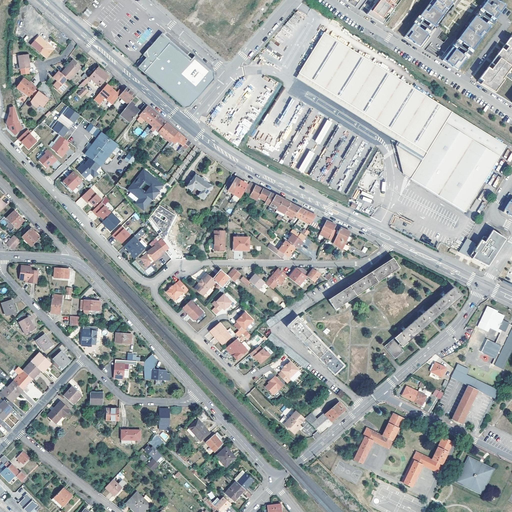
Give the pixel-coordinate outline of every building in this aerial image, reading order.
[(374,14),(372,17),(383,24),(400,0),(377,0),(369,11),(374,14)] [(432,0),(420,17),(434,27),(435,25),(451,3),(446,0),(432,0)] [(483,14),(493,22),(505,6),(499,1),(499,2),(496,1),(496,0),(487,0),(481,9),(485,12),(483,14)] [(93,12),(88,8),(84,13),(88,17),(93,12)] [(481,9),(475,17),(489,27),(491,25),(492,25),(494,23),(493,22),(483,14),(485,12),(481,9)] [(292,16),(282,28),(290,34),(300,22),(292,16)] [(416,22),(414,24),(428,35),(434,27),(420,17),(418,19),(417,18),(415,21),(416,22)] [(475,17),(458,40),(472,51),(489,27),(475,17)] [(404,37),(419,47),(428,35),(414,24),(404,37)] [(428,35),(419,47),(442,61),(452,47),(457,41),(448,35),(444,41),(438,37),(443,31),(435,25),(434,27),(428,35)] [(324,32),(299,73),(402,136),(426,96),(324,32)] [(146,58),(164,38),(190,61),(192,59),(162,33),(143,55),(146,58)] [(47,57),(55,49),(39,35),(32,44),(47,57)] [(511,35),(479,79),(482,81),(494,90),(505,75),(511,65),(511,35)] [(146,58),(138,67),(185,108),(190,106),(214,79),(214,72),(195,56),(192,59),(190,61),(164,38),(146,58)] [(457,41),(452,47),(466,58),(468,56),(469,57),(471,54),(470,53),(472,51),(458,40),(457,41)] [(452,47),(442,61),(457,70),(466,58),(452,47)] [(22,68),(30,67),(29,62),(31,61),(30,58),(28,59),(27,53),(20,54),(22,68)] [(72,59),(64,70),(65,71),(74,60),(72,59)] [(65,71),(64,70),(61,73),(67,78),(70,81),(81,67),(74,60),(65,71)] [(89,78),(88,76),(80,84),(83,87),(91,79),(100,86),(109,76),(99,67),(89,78)] [(61,73),(58,70),(53,77),(56,81),(53,84),(61,92),(67,85),(64,82),(67,78),(61,73)] [(402,136),(299,73),(296,78),(398,141),(402,136)] [(494,90),(493,92),(511,103),(511,80),(505,75),(494,90)] [(35,89),(37,86),(24,76),(18,85),(30,95),(32,92),(35,89)] [(482,81),(480,84),(493,92),(494,90),(482,81)] [(107,85),(94,99),(100,104),(105,98),(113,104),(119,97),(122,93),(119,90),(117,93),(107,85)] [(87,91),(87,90),(84,88),(78,93),(82,96),(82,97),(87,91)] [(122,93),(119,97),(129,105),(131,101),(136,96),(131,92),(127,88),(122,93)] [(43,95),(39,92),(36,95),(33,99),(40,105),(44,107),(49,100),(45,97),(46,96),(44,95),(43,95)] [(402,136),(427,152),(452,112),(426,96),(402,136)] [(290,98),(282,118),(266,112),(254,140),(268,146),(268,145),(273,146),(272,148),(278,150),(295,107),(292,106),(294,100),(290,98)] [(131,101),(129,105),(121,114),(131,122),(139,112),(134,108),(135,106),(135,105),(131,101)] [(14,106),(11,107),(11,111),(7,121),(8,125),(9,125),(10,128),(15,134),(23,127),(21,125),(19,120),(18,116),(17,116),(14,106)] [(80,115),(68,106),(61,115),(61,117),(64,119),(62,121),(59,119),(57,119),(51,128),(59,134),(63,137),(80,115)] [(149,125),(157,114),(152,110),(147,106),(140,115),(148,122),(147,124),(149,125)] [(506,146),(452,112),(427,152),(411,179),(465,212),(506,146)] [(156,135),(158,132),(167,122),(162,118),(157,114),(149,125),(150,125),(151,125),(157,130),(155,134),(156,135)] [(243,118),(234,135),(242,140),(252,122),(243,118)] [(167,122),(158,132),(169,142),(171,140),(178,132),(171,126),(167,122)] [(91,123),(86,130),(93,135),(98,128),(91,123)] [(28,129),(19,138),(29,149),(37,141),(30,133),(31,132),(28,129)] [(101,166),(118,144),(102,132),(98,138),(85,154),(90,158),(100,165),(101,166)] [(171,140),(175,143),(177,141),(183,146),(188,140),(184,136),(178,132),(171,140)] [(63,137),(59,134),(54,142),(56,143),(52,148),(59,153),(58,153),(62,156),(66,150),(66,151),(69,147),(67,145),(69,142),(63,137)] [(427,152),(402,136),(398,141),(396,145),(404,175),(411,179),(427,152)] [(178,152),(182,155),(186,149),(183,146),(178,152)] [(56,157),(47,147),(44,151),(45,152),(38,158),(45,166),(49,163),(52,160),(53,160),(56,157)] [(45,152),(44,151),(42,149),(35,155),(38,158),(45,152)] [(310,150),(298,170),(303,173),(315,153),(310,150)] [(125,159),(132,164),(136,158),(129,153),(125,159)] [(189,154),(167,183),(171,185),(175,179),(176,179),(193,157),(189,154)] [(100,165),(90,158),(86,164),(84,163),(82,165),(81,164),(77,168),(85,177),(90,172),(94,177),(98,173),(96,170),(100,165)] [(140,167),(134,174),(138,177),(143,170),(140,167)] [(83,180),(74,171),(62,182),(67,186),(68,185),(72,190),(83,180)] [(144,171),(131,189),(142,198),(139,203),(144,207),(152,197),(154,195),(153,195),(156,192),(158,190),(162,185),(144,171)] [(201,179),(196,175),(187,187),(192,191),(195,188),(201,192),(198,195),(204,199),(213,187),(207,183),(201,179)] [(234,180),(235,178),(231,176),(225,184),(230,187),(234,180)] [(232,195),(233,196),(242,182),(237,179),(235,178),(234,180),(230,187),(228,190),(233,193),(232,195)] [(242,182),(233,196),(234,197),(235,195),(240,198),(246,189),(248,186),(247,185),(242,182)] [(258,197),(263,189),(257,186),(250,182),(248,186),(246,189),(247,189),(245,193),(249,196),(257,200),(258,198),(258,197)] [(102,199),(91,188),(82,196),(86,200),(88,199),(90,201),(95,206),(102,199)] [(266,201),(270,193),(264,190),(263,189),(258,197),(266,201)] [(269,205),(275,195),(273,194),(270,193),(266,201),(265,204),(269,206),(269,205)] [(277,210),(283,199),(279,197),(275,195),(269,205),(277,210)] [(81,197),(75,202),(82,209),(87,203),(81,197)] [(511,198),(511,199),(510,202),(507,201),(503,209),(507,211),(506,214),(511,216),(511,198)] [(286,201),(283,199),(277,210),(276,212),(282,215),(283,213),(284,214),(290,203),(286,201)] [(111,213),(101,202),(92,210),(96,214),(97,213),(100,215),(104,220),(111,213)] [(298,207),(290,203),(284,214),(293,219),(295,216),(300,208),(298,207)] [(299,219),(305,211),(304,210),(300,208),(295,216),(299,219)] [(24,221),(14,211),(7,218),(16,228),(24,221)] [(299,219),(310,225),(312,222),(316,216),(314,215),(305,211),(299,219)] [(111,213),(104,220),(102,222),(110,231),(120,221),(112,212),(111,213)] [(328,240),(336,225),(326,221),(325,224),(323,223),(322,226),(323,227),(319,235),(327,240),(328,240)] [(121,225),(112,234),(115,237),(116,237),(118,239),(122,242),(130,234),(121,225)] [(136,236),(140,240),(148,232),(144,228),(136,236)] [(351,232),(340,228),(333,243),(342,250),(351,232)] [(40,238),(31,229),(22,237),(31,246),(40,238)] [(224,250),(224,231),(214,231),(214,250),(224,250)] [(494,231),(488,239),(500,247),(505,239),(494,231)] [(298,248),(302,241),(304,243),(305,240),(304,239),(305,237),(300,234),(297,238),(292,235),(287,241),(298,248)] [(13,250),(21,241),(14,235),(6,244),(12,250),(13,250)] [(136,258),(147,247),(140,240),(136,236),(126,245),(131,251),(133,253),(132,254),(136,258)] [(477,245),(468,239),(458,252),(464,255),(470,257),(471,256),(472,254),(472,255),(473,255),(473,257),(471,258),(482,264),(488,267),(500,247),(488,239),(485,237),(477,248),(476,247),(477,245)] [(234,250),(248,250),(248,238),(234,238),(234,250)] [(294,247),(285,241),(279,250),(269,243),(267,246),(282,257),(284,254),(288,257),(294,247)] [(165,251),(158,242),(155,244),(156,245),(148,252),(141,258),(147,266),(151,263),(149,261),(152,258),(154,261),(159,257),(159,256),(161,254),(165,251)] [(336,310),(400,268),(393,259),(329,300),(336,310)] [(31,266),(22,265),(20,280),(29,281),(29,283),(37,284),(39,272),(33,271),(31,268),(31,266)] [(241,274),(234,267),(227,276),(234,282),(241,274)] [(301,267),(294,267),(296,268),(306,276),(307,277),(307,276),(315,282),(321,274),(313,268),(308,274),(306,272),(306,271),(301,267)] [(70,268),(55,268),(54,277),(66,278),(66,276),(69,276),(70,268)] [(289,277),(299,286),(306,276),(296,268),(289,277)] [(287,276),(278,269),(267,280),(273,285),(276,282),(278,283),(279,285),(287,276)] [(221,271),(214,279),(217,281),(222,285),(229,278),(221,271)] [(214,279),(207,273),(201,280),(202,280),(199,284),(195,289),(203,296),(210,287),(211,288),(217,281),(214,279)] [(249,280),(259,289),(264,282),(254,273),(249,280)] [(188,289),(180,280),(176,283),(172,286),(170,288),(166,291),(174,300),(183,292),(184,293),(188,289)] [(273,285),(267,280),(265,283),(273,289),(278,283),(276,282),(273,285)] [(263,293),(269,287),(266,283),(259,289),(263,293)] [(402,347),(461,296),(454,288),(394,338),(402,347)] [(62,296),(53,294),(51,313),(60,314),(62,296)] [(224,309),(231,302),(223,294),(216,301),(215,300),(212,303),(215,307),(218,310),(219,310),(222,307),(224,309)] [(269,327),(308,299),(305,294),(266,322),(269,327)] [(80,309),(98,310),(98,307),(100,307),(101,301),(81,299),(80,309)] [(17,312),(12,300),(2,303),(6,315),(17,312)] [(190,300),(182,307),(188,314),(189,313),(191,315),(191,317),(193,319),(195,319),(203,312),(197,305),(196,306),(190,300)] [(497,331),(498,328),(501,330),(495,343),(487,339),(480,352),(494,358),(492,364),(503,369),(511,349),(511,324),(509,323),(509,322),(503,319),(505,315),(497,312),(498,310),(487,305),(477,326),(488,332),(490,328),(497,331)] [(237,322),(234,325),(242,334),(246,330),(244,329),(253,320),(245,312),(242,315),(239,318),(236,321),(237,322)] [(79,326),(79,316),(71,316),(70,325),(79,326)] [(35,328),(28,317),(19,321),(25,333),(35,328)] [(297,318),(289,326),(334,374),(342,366),(297,318)] [(219,322),(209,331),(215,338),(216,337),(217,337),(219,339),(219,341),(222,344),(231,337),(219,322)] [(96,327),(84,326),(82,346),(91,346),(93,332),(96,332),(96,327)] [(132,334),(116,333),(115,342),(130,343),(130,340),(132,340),(132,334)] [(53,345),(45,334),(37,341),(44,351),(53,345)] [(267,339),(305,369),(309,364),(271,334),(267,339)] [(394,358),(403,351),(401,348),(402,347),(394,338),(384,346),(394,358)] [(236,339),(225,348),(230,354),(231,353),(232,352),(233,355),(236,359),(246,351),(243,347),(243,346),(241,343),(240,344),(236,339)] [(258,347),(249,354),(252,358),(253,357),(256,360),(259,364),(269,356),(266,352),(265,353),(262,350),(261,350),(258,347)] [(40,352),(31,361),(41,370),(44,372),(52,363),(50,362),(46,358),(40,352)] [(71,361),(61,352),(54,359),(63,368),(71,361)] [(171,373),(167,373),(167,370),(154,370),(155,363),(158,360),(152,354),(144,361),(145,378),(170,380),(171,373)] [(136,361),(116,360),(115,378),(124,378),(124,377),(129,377),(130,364),(133,364),(133,366),(136,366),(136,361)] [(33,379),(41,370),(31,361),(23,370),(33,379)] [(282,371),(278,375),(287,383),(290,380),(289,379),(298,370),(290,362),(287,365),(284,368),(281,371),(282,371)] [(446,368),(435,362),(431,371),(442,377),(446,368)] [(457,364),(455,369),(465,374),(467,369),(457,364)] [(33,379),(23,370),(19,366),(15,370),(19,374),(13,380),(14,381),(23,390),(26,393),(30,389),(26,386),(33,379)] [(451,377),(463,383),(467,375),(465,374),(455,369),(451,377)] [(476,390),(481,392),(484,384),(467,375),(463,383),(466,385),(450,419),(460,424),(476,390)] [(278,389),(282,385),(273,376),(269,381),(270,381),(264,387),(272,395),(277,389),(278,389)] [(23,390),(14,381),(8,387),(7,386),(2,391),(11,400),(16,395),(18,396),(23,390)] [(487,385),(484,384),(481,392),(493,398),(497,390),(487,385)] [(413,400),(417,391),(406,386),(402,395),(413,400)] [(81,395),(72,387),(64,396),(73,404),(81,395)] [(344,393),(340,390),(336,394),(341,398),(344,393)] [(413,400),(422,405),(426,395),(417,391),(413,400)] [(103,404),(104,393),(91,392),(91,404),(103,404)] [(8,415),(9,415),(15,410),(6,401),(0,406),(0,416),(3,420),(8,415)] [(71,410),(61,402),(48,415),(57,423),(63,416),(65,417),(71,410)] [(344,409),(339,402),(325,414),(323,412),(316,418),(311,412),(304,418),(312,425),(315,428),(328,417),(331,421),(344,409)] [(119,420),(120,409),(107,408),(107,420),(119,420)] [(170,409),(160,409),(160,429),(169,429),(170,409)] [(304,418),(295,410),(287,418),(284,415),(279,420),(292,433),(294,433),(297,429),(297,428),(296,427),(298,425),(304,418)] [(382,435),(392,440),(403,418),(393,413),(382,435)] [(211,432),(199,419),(189,428),(201,441),(211,432)] [(309,434),(313,432),(307,421),(301,424),(303,428),(305,427),(309,434)] [(378,443),(382,435),(366,427),(352,457),(362,462),(372,440),(378,443)] [(121,430),(121,440),(132,440),(141,441),(141,430),(121,430)] [(159,435),(165,441),(169,437),(163,431),(159,435)] [(215,433),(214,434),(223,444),(224,442),(215,433)] [(214,434),(206,441),(215,452),(223,444),(214,434)] [(382,435),(378,443),(388,448),(392,440),(382,435)] [(432,459),(442,464),(453,442),(442,437),(432,459)] [(188,467),(190,465),(185,461),(168,445),(166,446),(188,467)] [(156,453),(158,451),(153,446),(151,448),(149,446),(145,449),(152,456),(160,464),(162,466),(166,461),(161,456),(159,456),(156,453)] [(226,446),(216,456),(226,467),(236,458),(226,446)] [(30,457),(23,451),(17,458),(19,460),(18,461),(20,463),(21,462),(24,464),(30,457)] [(428,467),(432,459),(416,451),(401,481),(411,486),(422,464),(428,467)] [(10,470),(13,466),(11,464),(11,465),(8,461),(9,460),(4,455),(0,458),(0,459),(3,463),(10,470)] [(153,471),(160,464),(152,456),(150,459),(151,460),(147,465),(153,471)] [(226,467),(216,456),(214,457),(224,469),(226,467)] [(468,456),(455,482),(481,495),(494,468),(468,456)] [(114,464),(106,458),(103,462),(110,468),(114,464)] [(432,459),(428,467),(438,472),(442,464),(432,459)] [(10,470),(3,463),(0,465),(4,470),(0,473),(9,482),(15,475),(10,470)] [(15,475),(23,483),(24,482),(23,480),(26,477),(21,471),(20,472),(16,468),(15,468),(13,466),(10,470),(15,475)] [(198,477),(201,475),(197,471),(193,468),(191,470),(198,477)] [(236,480),(237,481),(246,472),(242,469),(234,478),(236,480)] [(237,481),(246,489),(254,480),(246,472),(237,481)] [(113,479),(106,487),(115,496),(122,488),(113,479)] [(237,481),(236,480),(225,493),(235,501),(246,489),(237,481)] [(62,508),(73,496),(63,488),(52,499),(62,508)] [(102,492),(107,498),(111,495),(105,489),(102,492)] [(213,491),(221,498),(223,496),(215,489),(213,491)] [(150,504),(137,492),(126,503),(135,511),(140,511),(145,507),(146,508),(150,504)] [(19,504),(26,511),(31,511),(35,509),(37,511),(41,507),(36,502),(35,503),(33,500),(33,499),(27,493),(23,496),(25,498),(19,504)] [(26,511),(19,504),(11,496),(5,502),(14,511),(26,511)] [(223,511),(225,510),(231,503),(223,496),(221,498),(216,504),(215,505),(219,509),(222,511),(223,511)] [(209,500),(206,497),(204,499),(217,511),(219,509),(215,505),(209,500)]
